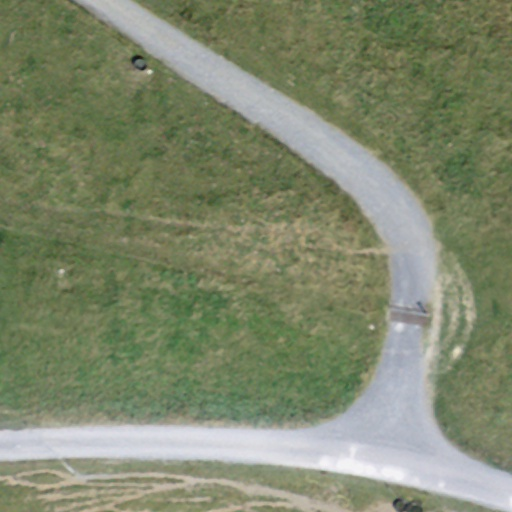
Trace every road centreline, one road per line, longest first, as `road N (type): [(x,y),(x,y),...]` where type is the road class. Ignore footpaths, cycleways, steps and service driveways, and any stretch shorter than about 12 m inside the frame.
road 1 (track): [(371,457),(408,321),(408,251),(385,199),(108,0)]
road 2 (track): [(511,496),(371,457),(283,444),(131,437),(0,443)]
